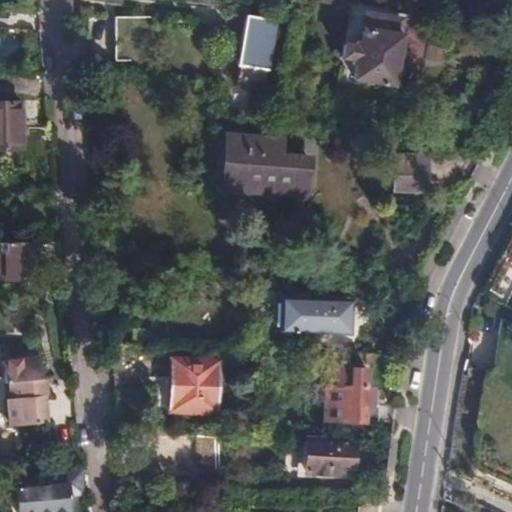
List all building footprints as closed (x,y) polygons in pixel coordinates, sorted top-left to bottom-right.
[(353,80),(393,88),(403,37),(398,36),(401,20),(366,14),(363,30),(362,33),(359,48),(345,45),(342,58),(357,61),(353,80)] [(113,15),(111,59),(149,60),(150,16),(113,15)] [(267,41),(270,22),(246,18),(238,67),(239,68),(235,88),(262,93),(266,73),(267,73),(273,42),(267,41)] [(459,97),(455,114),(476,119),(480,102),(459,97)] [(0,166),(17,166),(18,104),(0,103),(0,166)] [(223,189),(303,197),(307,162),(277,159),(279,142),(228,137),(223,189)] [(391,187),(423,190),(425,157),(394,155),(391,187)] [(33,260),(33,240),(0,240),(0,275),(45,276),(46,259),(33,260)] [(277,332),(303,333),(306,331),(346,332),(347,304),(279,301),(277,332)] [(131,329),(130,347),(155,348),(156,330),(131,329)] [(23,338),(10,339),(11,358),(5,358),(4,358),(6,381),(14,380),(15,395),(13,395),(15,416),(31,415),(32,420),(47,419),(41,349),(34,350),(34,357),(25,358),(25,350),(23,338)] [(371,366),(372,357),(353,356),(352,365),(371,366)] [(170,413),(219,415),(222,363),(173,361),(170,413)] [(362,407),(363,390),(364,372),(332,370),(332,389),(330,423),(361,425),(361,423),(375,424),(375,408),(369,408),(362,407)] [(14,380),(6,381),(9,423),(32,420),(31,415),(15,416),(13,395),(15,395),(14,380)] [(330,423),(332,389),(321,388),(320,423),(330,423)] [(185,466),(185,441),(151,441),(152,466),(185,466)] [(305,474),(351,476),(352,444),(306,441),(305,474)] [(0,489),(12,489),(12,476),(0,476),(0,489)] [(38,487),(12,489),(0,489),(0,511),(60,511),(68,511),(65,485),(38,487)]
